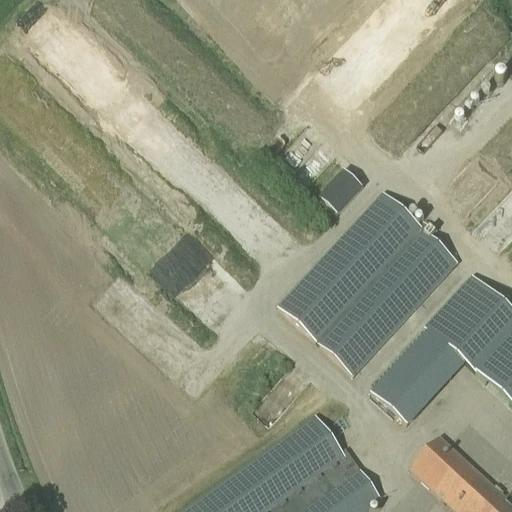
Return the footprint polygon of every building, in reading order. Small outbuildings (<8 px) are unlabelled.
[(445,114),(424,95),(406,115),(427,134),(445,114)] [(336,222),(361,193),(341,175),(315,203),(336,222)] [(417,230),(380,200),(276,313),(351,382),(457,267),(430,243),(434,236),(421,226),(417,230)] [(511,319),(470,280),(423,331),(428,336),(370,398),(404,430),(462,368),(511,414),(511,319)] [(341,456),(314,419),(185,511),(372,511),(381,506),(343,454),(341,456)] [(448,511),(510,511),(505,507),(506,504),(439,444),(408,475),(448,511)]
